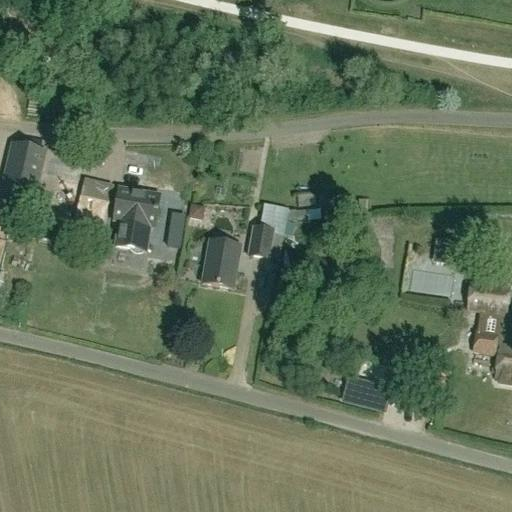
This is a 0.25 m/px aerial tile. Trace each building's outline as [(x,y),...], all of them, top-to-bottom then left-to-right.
[(32,207),(44,156),(13,149),(1,199),(32,207)] [(255,191),(256,153),(234,152),(233,191),(255,191)] [(83,242),(92,189),(55,183),(47,236),(83,242)] [(154,231),(159,199),(119,193),(114,225),(120,226),(116,250),(146,255),(149,231),(154,231)] [(289,198),(289,211),(311,211),(311,198),(289,198)] [(189,208),(187,220),(196,222),(201,219),(203,210),(189,208)] [(286,212),(264,208),(260,232),(253,230),(248,260),(266,263),(267,261),(278,263),(286,212)] [(201,287),(233,293),(241,249),(209,244),(201,287)] [(510,289),(471,283),(466,315),(479,317),(476,334),(475,334),(472,356),(498,360),(495,381),(501,381),(500,386),(511,387),(511,351),(501,350),(502,333),(503,333),(510,289)] [(351,407),(356,384),(345,382),(339,404),(351,407)]
